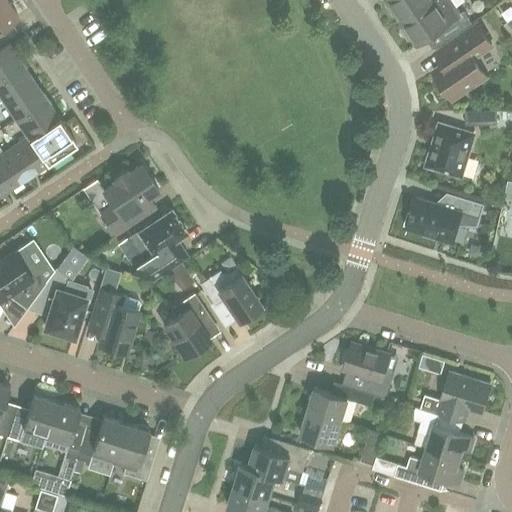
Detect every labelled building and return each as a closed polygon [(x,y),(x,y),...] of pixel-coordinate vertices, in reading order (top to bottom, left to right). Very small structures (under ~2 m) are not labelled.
[(0,0),(0,41),(1,41),(0,39),(0,27),(18,15),(7,0),(0,0)] [(386,0),(401,21),(432,0),(386,0)] [(460,12),(451,0),(432,0),(401,21),(416,45),(442,28),(448,37),(472,22),(463,10),(460,12)] [(478,23),(450,41),(459,54),(434,71),(452,97),(486,74),(473,56),(492,44),(478,23)] [(0,47),(0,74),(21,60),(8,42),(0,47)] [(0,93),(3,98),(33,78),(21,60),(0,74),(0,93)] [(3,98),(15,117),(45,97),(33,78),(3,98)] [(28,135),(58,115),(45,97),(15,117),(28,135)] [(465,110),(465,124),(497,123),(497,109),(465,110)] [(76,142),(58,115),(28,135),(46,163),(76,142)] [(461,175),(474,133),(439,122),(426,164),(461,175)] [(28,175),(46,163),(28,135),(9,148),(28,175)] [(9,188),(28,175),(9,148),(0,153),(0,179),(7,189),(9,188)] [(100,210),(115,232),(155,205),(148,195),(158,189),(141,163),(128,171),(126,168),(112,177),(114,180),(103,188),(112,202),(100,210)] [(477,224),(479,216),(483,203),(453,193),(449,207),(416,196),(407,226),(452,240),(457,223),(475,224),(477,224)] [(152,279),(162,273),(188,255),(176,238),(187,231),(171,208),(128,236),(143,259),(136,264),(132,273),(152,279)] [(129,247),(123,232),(109,237),(115,252),(129,247)] [(27,308),(38,294),(36,292),(45,280),(21,245),(1,259),(0,257),(0,296),(7,291),(14,296),(13,298),(27,308)] [(72,245),(56,267),(68,276),(67,278),(71,279),(88,256),(72,245)] [(186,259),(174,265),(183,283),(195,277),(186,259)] [(55,266),(45,280),(36,292),(38,294),(47,300),(52,302),(44,326),(51,328),(52,333),(62,336),(66,333),(73,335),(85,297),(63,290),(67,278),(68,276),(56,267),(55,266)] [(214,304),(224,297),(239,319),(260,305),(235,267),(223,274),(220,269),(200,282),(214,304)] [(99,287),(87,327),(101,331),(97,343),(100,343),(102,348),(108,350),(113,347),(125,351),(140,302),(138,299),(99,287)] [(163,323),(185,355),(210,339),(197,320),(208,313),(194,291),(170,307),(175,314),(163,323)] [(363,389),(375,393),(386,396),(393,373),(384,371),(390,353),(352,341),(343,368),(367,375),(363,389)] [(420,407),(447,415),(464,421),(468,408),(481,412),(490,383),(450,370),(441,399),(425,394),(420,407)] [(0,433),(6,435),(15,409),(2,405),(9,385),(0,382),(0,433)] [(307,410),(341,420),(348,397),(371,405),(375,393),(363,389),(344,383),(341,395),(314,387),(307,410)] [(34,430),(45,433),(56,400),(33,393),(26,413),(15,409),(6,435),(30,443),(34,430)] [(78,407),(56,400),(45,433),(42,443),(65,450),(64,454),(76,457),(84,430),(72,427),(78,407)] [(444,427),(447,415),(420,407),(415,405),(412,417),(421,420),(417,431),(430,435),(426,447),(460,457),(463,447),(469,449),(474,436),(444,427)] [(300,433),(333,444),(341,420),(307,410),(300,433)] [(96,434),(84,430),(76,457),(76,458),(88,461),(91,454),(113,461),(115,455),(125,422),(102,414),(96,434)] [(137,425),(125,422),(115,455),(113,461),(125,465),(122,472),(146,479),(154,453),(142,449),(148,429),(147,428),(148,426),(143,425),(137,424),(137,425)] [(360,459),(373,464),(383,433),(370,429),(360,459)] [(254,444),(248,465),(284,477),(288,478),(299,482),(309,448),(285,440),(281,453),(254,444)] [(457,466),(460,457),(426,447),(423,459),(410,455),(407,465),(398,462),(394,474),(426,484),(429,472),(459,482),(463,469),(457,466)] [(64,454),(57,475),(69,479),(76,458),(76,457),(64,454)] [(284,488),(288,478),(284,477),(248,465),(240,463),(234,484),(270,495),(273,485),(284,488)] [(303,491),(322,497),(324,489),(305,483),(303,491)] [(281,511),(282,510),(267,505),(270,495),(234,484),(227,505),(249,511),(281,511)] [(38,511),(51,511),(57,495),(40,489),(33,510),(38,511)]
